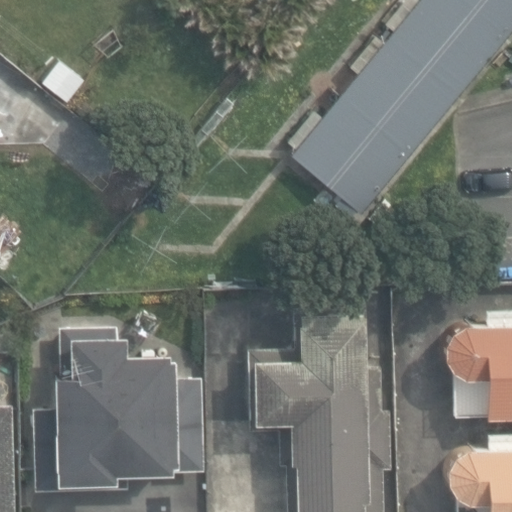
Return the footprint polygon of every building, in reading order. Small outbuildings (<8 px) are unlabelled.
[(287,153),(367,216),(511,33),(511,0),(396,0),(381,19),(391,27),(382,39),(371,30),(345,63),(354,70),(320,113),(310,105),(283,138),(293,145),(287,153)] [(40,80),(67,100),(85,75),(59,55),(40,80)] [(0,209),(0,251),(22,227),(1,208),(0,209)] [(380,511),(379,465),(387,465),(385,407),(378,407),(377,364),(365,365),(363,298),(293,301),(295,345),(244,347),(247,429),(277,429),(278,462),(285,461),(286,511),(380,511)] [(486,408),(486,411),(511,410),(511,304),(484,306),(484,318),(459,318),(445,324),(439,338),(439,352),(446,365),(450,367),(451,409),(486,408)] [(31,404),(33,489),(68,488),(68,483),(121,482),(120,469),(202,466),(199,373),(173,374),(173,354),(167,354),(167,348),(121,348),(121,331),(113,331),(113,321),(56,323),(59,403),(31,404)] [(0,511),(10,511),(9,399),(0,399),(0,511)] [(511,511),(511,427),(484,428),(484,440),(468,440),(457,442),(448,450),(441,466),(441,475),(450,489),(450,511),(511,511)]
